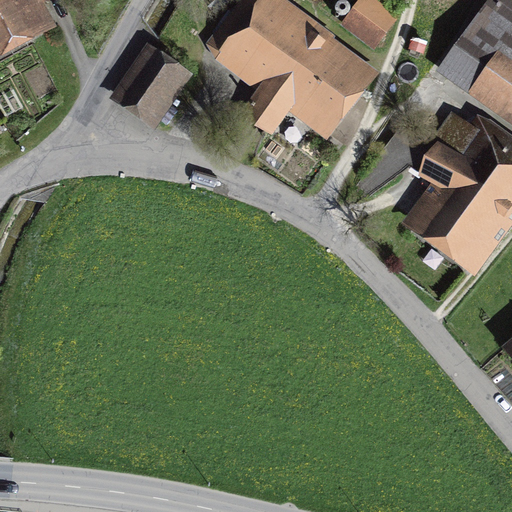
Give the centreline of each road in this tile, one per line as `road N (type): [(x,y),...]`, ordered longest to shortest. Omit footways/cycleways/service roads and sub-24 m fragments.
road 1 (residential): [(51,161),(196,174),(294,213),(366,263),(511,432)]
road 2 (track): [(412,0),(381,101),(313,226)]
road 3 (primary): [(0,480),(224,511)]
road 4 (residential): [(51,161),(143,0)]
